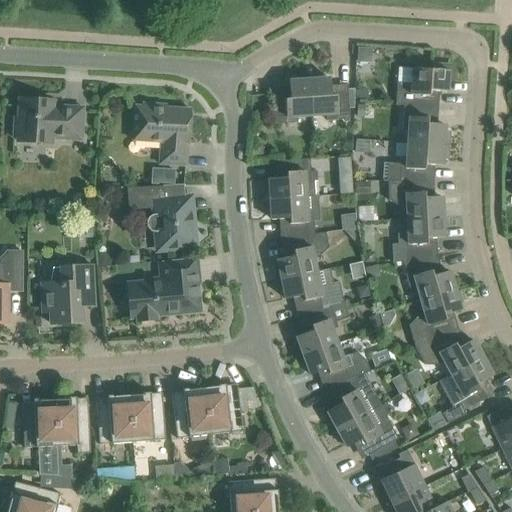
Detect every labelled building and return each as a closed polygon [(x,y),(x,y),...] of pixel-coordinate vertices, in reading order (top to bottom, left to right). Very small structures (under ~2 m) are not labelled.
[(371,63),(372,48),(356,47),(355,62),(371,63)] [(396,105),(404,106),(434,108),(435,91),(447,92),(447,80),(453,81),(454,71),(450,65),(434,64),(434,70),(412,69),(411,84),(397,83),(396,105)] [(350,119),(349,109),(347,89),(330,90),(330,79),(309,80),(312,116),(326,115),(327,121),(350,119)] [(297,117),(312,116),(309,80),(289,82),(290,93),(272,95),(275,125),(298,123),(297,117)] [(53,106),(54,101),(20,99),(18,119),(14,118),(13,137),(17,137),(17,142),(51,144),(51,138),(81,140),(83,108),(53,106)] [(134,126),(133,141),(161,142),(159,164),(166,165),(186,166),(188,144),(189,144),(191,117),(182,109),(167,108),(167,105),(142,104),(141,107),(135,106),(134,126)] [(358,105),(357,117),(364,117),(365,105),(358,105)] [(433,124),(434,108),(404,106),(402,128),(408,128),(407,143),(449,146),(450,132),(444,132),(445,125),(433,124)] [(448,159),(449,146),(407,143),(406,158),(400,157),(400,164),(383,163),(382,181),(429,181),(430,165),(442,166),(442,159),(448,159)] [(263,157),(262,144),(250,145),(251,158),(263,157)] [(316,170),(310,171),(310,159),(279,161),(280,178),(269,179),(270,200),(318,197),(317,181),(316,170)] [(429,181),(388,181),(388,189),(388,200),(396,205),(400,205),(406,205),(407,219),(443,217),(442,197),(430,198),(429,181)] [(354,194),(370,194),(370,182),(354,182),(354,194)] [(353,194),(353,186),(340,187),(340,195),(353,194)] [(162,187),(126,188),(128,211),(154,208),(154,215),(151,215),(149,217),(147,219),(146,222),(146,224),(147,227),(148,229),(151,231),(153,232),(156,232),(158,251),(175,249),(195,247),(194,230),(193,229),(192,227),(191,226),(189,225),(188,225),(187,218),(189,218),(187,198),(167,200),(164,200),(162,187)] [(77,193),(74,196),(73,198),(73,202),(76,206),(81,207),(84,204),(85,201),(85,197),(82,194),(77,193)] [(314,234),(313,221),(319,220),(318,197),(270,200),(271,220),(283,219),(284,238),(314,234)] [(398,244),(392,244),(393,263),(403,262),(433,257),(432,239),(444,238),(443,217),(407,219),(408,234),(401,234),(397,234),(398,244)] [(356,229),(344,231),(359,247),(356,229)] [(313,258),(319,256),(328,248),(325,233),(314,234),(284,238),(288,257),(277,260),(281,280),(316,272),(313,258)] [(23,291),(23,271),(23,252),(7,252),(7,264),(0,263),(0,324),(8,324),(8,291),(23,291)] [(374,252),(364,253),(365,263),(375,263),(374,252)] [(97,254),(98,266),(111,265),(110,257),(105,253),(97,254)] [(420,301),(455,291),(449,271),(438,274),(433,257),(403,262),(410,288),(416,287),(420,301)] [(127,284),(128,299),(130,319),(137,318),(137,321),(156,320),(156,316),(200,312),(198,285),(200,285),(197,258),(159,262),(160,278),(147,279),(147,282),(127,284)] [(61,283),(42,284),(42,289),(43,309),(50,309),(51,324),(82,323),(81,305),(79,306),(79,299),(93,298),(93,278),(92,265),(60,267),(61,283)] [(301,315),(330,307),(344,304),(339,282),(333,283),(330,269),(316,272),(281,280),(285,300),(297,297),(301,315)] [(367,286),(356,288),(359,299),(369,296),(367,286)] [(415,347),(454,330),(449,314),(461,310),(455,291),(420,301),(424,315),(418,316),(408,326),(415,347)] [(303,356),(337,344),(332,330),(338,328),(330,307),(301,315),(307,333),(296,337),(303,356)] [(377,315),(369,318),(373,331),(382,327),(377,315)] [(451,375),(482,358),(473,340),(462,345),(454,330),(415,347),(425,365),(438,365),(444,362),(451,375)] [(356,352),(348,355),(342,357),(337,344),(303,356),(310,375),(321,371),(328,389),(364,373),(369,371),(365,360),(356,352)] [(464,411),(473,406),(490,396),(482,381),(492,376),(482,358),(451,375),(458,388),(452,391),(460,404),(442,414),(448,424),(466,415),(464,411)] [(336,430),(381,405),(364,373),(328,389),(337,406),(327,412),(336,430)] [(210,435),(223,433),(243,431),(238,388),(219,390),(219,387),(204,388),(210,435)] [(177,439),(210,435),(204,388),(189,390),(190,393),(172,396),(174,415),(177,439)] [(165,440),(164,416),(162,396),(144,398),(144,394),(129,396),(132,442),(165,440)] [(99,445),(132,442),(129,396),(114,397),(114,400),(96,401),(99,445)] [(90,453),(89,422),(88,402),(70,402),(70,399),(55,400),(57,447),(77,446),(77,454),(90,453)] [(24,448),(57,447),(55,400),(40,400),(40,404),(22,404),(24,448)] [(365,457),(392,442),(397,439),(386,418),(387,407),(385,403),(381,405),(336,430),(346,448),(357,442),(365,457)] [(8,405),(4,428),(12,430),(17,407),(8,405)] [(502,449),(511,444),(511,406),(511,405),(486,417),(502,449)] [(511,444),(502,449),(511,470),(511,444)] [(391,503),(425,486),(407,450),(398,455),(400,458),(375,470),(382,485),(385,497),(388,496),(391,503)] [(456,457),(446,462),(451,473),(461,468),(456,457)] [(213,461),(214,474),(228,473),(229,475),(239,474),(238,466),(228,468),(227,459),(213,461)] [(80,476),(95,476),(95,460),(80,476)] [(190,477),(213,475),(212,460),(189,470),(190,477)] [(180,463),(174,464),(175,478),(189,477),(189,469),(180,463)] [(154,467),(155,479),(174,477),(172,465),(154,467)] [(112,468),(96,469),(97,477),(113,479),(112,468)] [(483,485),(492,481),(492,480),(490,481),(484,468),(474,472),(483,485)] [(469,491),(477,488),(469,475),(461,478),(467,492),(469,491)] [(84,479),(40,476),(40,488),(83,490),(84,479)] [(230,511),(270,511),(278,511),(277,496),(274,497),(272,479),(228,482),(230,511)] [(492,481),(483,485),(491,497),(499,494),(492,481)] [(60,494),(37,488),(18,483),(13,500),(10,499),(6,511),(67,511),(69,510),(57,506),(60,494)] [(426,511),(435,507),(425,486),(391,503),(394,510),(391,511),(392,511),(426,511)] [(477,488),(469,491),(476,505),(486,500),(477,488)] [(452,511),(447,501),(435,507),(426,511),(452,511)] [(161,511),(161,502),(143,503),(143,505),(139,506),(139,511),(161,511)]
